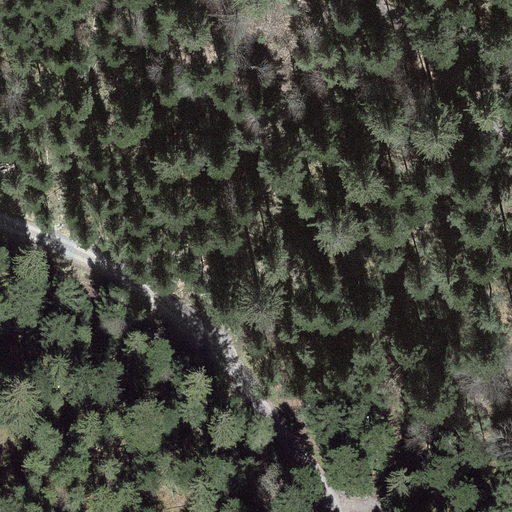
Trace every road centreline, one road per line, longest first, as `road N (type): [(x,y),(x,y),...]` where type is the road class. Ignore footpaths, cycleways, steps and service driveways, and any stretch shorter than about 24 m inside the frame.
road 1 (track): [(321,511),(209,344),(92,258),(0,217)]
road 2 (track): [(511,127),(371,0)]
